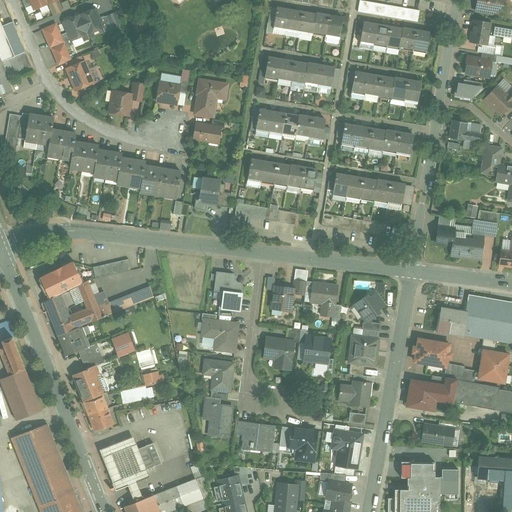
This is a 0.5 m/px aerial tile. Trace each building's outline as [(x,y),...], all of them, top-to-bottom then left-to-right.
[(31,0),(22,0),(26,8),(34,5),(31,0)] [(367,1),(363,0),(360,0),(358,11),(365,12),(367,1)] [(503,0),(478,0),(476,11),(501,15),(503,0)] [(373,2),(367,1),(365,12),(371,13),(373,2)] [(397,6),(390,5),(389,16),(394,17),(397,6)] [(402,7),(397,6),(394,17),(400,18),(402,7)] [(408,8),(402,7),(400,18),(406,19),(408,8)] [(291,10),(277,8),(274,26),(288,28),(291,10)] [(96,9),(80,16),(90,38),(94,36),(93,32),(103,27),(100,19),(96,9)] [(421,10),(414,9),(412,20),(419,21),(421,10)] [(304,13),(291,10),(288,28),(301,30),(304,13)] [(317,15),(304,13),(301,30),(314,32),(315,31),(317,15)] [(330,16),(318,14),(317,15),(315,31),(327,34),(330,16)] [(144,15),(133,23),(139,31),(150,23),(144,15)] [(80,16),(64,22),(68,32),(72,40),(83,36),(85,40),(90,38),(80,16)] [(107,16),(100,19),(103,27),(105,32),(113,29),(107,16)] [(344,18),(330,16),(327,34),(341,36),(342,30),(344,18)] [(0,17),(0,95),(13,90),(9,80),(2,60),(25,51),(13,22),(3,25),(0,17)] [(491,23),(475,20),(473,31),(471,43),(487,46),(491,23)] [(377,25),(364,22),(361,40),(374,42),(377,25)] [(56,24),(43,30),(46,36),(59,30),(56,24)] [(390,27),(377,25),(374,42),(387,44),(390,27)] [(404,29),(390,27),(387,44),(401,47),(401,46),(404,29)] [(511,30),(496,27),(494,36),(511,39),(511,30)] [(417,30),(404,28),(404,29),(401,46),(414,48),(417,30)] [(59,30),(46,36),(48,42),(61,36),(61,35),(59,30)] [(430,33),(417,30),(414,48),(427,50),(430,33)] [(68,32),(61,35),(61,36),(64,42),(66,48),(74,45),(72,40),(68,32)] [(341,36),(327,34),(326,41),(339,44),(340,39),(341,36)] [(61,36),(48,42),(51,47),(64,42),(61,36)] [(64,42),(51,47),(51,48),(52,47),(54,53),(66,48),(64,42)] [(66,48),(54,53),(56,59),(69,53),(66,48)] [(69,53),(56,59),(59,65),(71,60),(69,53)] [(497,55),(483,53),(482,59),(492,61),(496,62),(497,55)] [(82,56),(66,63),(68,69),(85,62),(82,56)] [(482,59),(468,57),(468,61),(469,61),(466,74),(489,77),(492,61),(482,59)] [(282,60),(268,58),(265,75),(279,78),(282,60)] [(295,63),(282,60),(279,78),(292,80),(295,63)] [(85,62),(68,69),(77,90),(93,83),(85,62)] [(308,65),(295,63),(292,80),(305,83),(306,81),(308,65)] [(322,66),(309,64),(308,65),(306,81),(318,84),(322,66)] [(335,68),(322,66),(318,84),(332,86),(335,68)] [(185,69),(183,81),(190,82),(192,70),(185,69)] [(369,75),(356,73),(352,90),(366,92),(369,75)] [(383,78),(369,75),(366,92),(379,95),(383,78)] [(249,77),(242,76),(240,87),(247,88),(249,77)] [(395,80),(383,78),(379,95),(392,97),(392,96),(395,80)] [(409,81),(395,79),(395,80),(392,96),(406,98),(409,81)] [(481,82),(464,79),(463,85),(480,88),(481,82)] [(189,82),(181,80),(180,87),(181,87),(179,94),(187,95),(189,82)] [(227,85),(199,80),(198,89),(199,89),(196,106),(214,109),(217,94),(225,96),(227,85)] [(422,83),(409,81),(406,98),(419,101),(422,83)] [(146,84),(134,82),(132,95),(133,95),(132,100),(143,102),(146,84)] [(180,87),(161,83),(157,102),(177,105),(179,94),(181,87),(180,87)] [(463,85),(459,85),(459,89),(457,88),(456,96),(463,98),(464,96),(472,97),(474,95),(476,95),(483,89),(480,88),(463,85)] [(511,88),(507,94),(498,85),(484,99),(502,116),(511,105),(511,88)] [(266,89),(257,88),(255,97),(264,99),(266,89)] [(132,95),(116,92),(114,100),(112,101),(110,112),(130,115),(132,100),(133,95),(132,95)] [(214,109),(196,106),(195,113),(213,117),(214,109)] [(273,112),(259,110),(256,128),(270,130),(273,112)] [(286,114),(273,112),(270,130),(283,132),(286,114)] [(29,115),(23,113),(23,116),(21,127),(27,128),(29,115)] [(299,117),(286,114),(283,132),(296,134),(297,133),(299,117)] [(23,116),(16,115),(15,127),(21,128),(21,127),(23,116)] [(42,117),(29,115),(27,128),(25,141),(38,143),(42,117)] [(312,118),(299,116),(299,117),(297,133),(310,135),(312,118)] [(54,119),(42,117),(38,143),(50,145),(52,130),(54,119)] [(326,120),(312,118),(310,135),(323,138),(326,120)] [(224,122),(212,120),(211,126),(220,128),(220,129),(223,129),(224,122)] [(468,123),(452,120),(450,138),(465,140),(465,139),(468,123)] [(482,125),(468,123),(465,139),(479,141),(482,125)] [(211,126),(196,124),(194,139),(209,141),(209,138),(218,139),(220,129),(220,128),(211,126)] [(359,127),(344,125),(341,142),(356,145),(359,127)] [(373,129),(359,127),(356,145),(370,147),(373,129)] [(386,131),(373,129),(370,147),(383,149),(386,131)] [(64,132),(52,130),(50,145),(48,155),(60,157),(64,132)] [(400,133),(386,131),(383,149),(397,151),(400,133)] [(77,134),(64,132),(60,157),(72,159),(75,143),(77,134)] [(414,135),(400,133),(397,151),(411,153),(414,135)] [(19,140),(7,138),(6,144),(18,146),(19,140)] [(87,145),(75,143),(72,159),(71,167),(83,169),(87,145)] [(18,146),(6,144),(5,150),(17,152),(18,146)] [(100,147),(87,145),(83,169),(95,172),(99,150),(100,147)] [(503,148),(486,145),(481,173),(497,176),(499,164),(500,164),(503,148)] [(111,152),(99,150),(95,172),(95,176),(107,178),(111,152)] [(123,154),(111,152),(107,178),(118,180),(122,158),(123,154)] [(134,160),(122,158),(118,180),(118,183),(130,185),(134,160)] [(146,162),(134,160),(130,185),(142,188),(146,165),(146,162)] [(265,162),(252,160),(249,178),(261,180),(265,162)] [(278,164),(265,162),(261,180),(275,182),(278,164)] [(291,167),(278,164),(275,182),(288,185),(288,184),(291,167)] [(511,166),(500,164),(499,164),(497,176),(496,181),(511,183),(511,194),(511,201),(511,200),(511,166)] [(158,167),(146,165),(142,188),(141,192),(153,194),(158,167)] [(304,168),(291,166),(291,167),(288,184),(301,186),(304,168)] [(170,169),(158,167),(153,194),(165,195),(170,169)] [(318,170),(304,168),(301,186),(315,188),(318,170)] [(182,171),(170,169),(165,195),(178,197),(182,171)] [(350,177),(337,174),(334,192),(347,194),(350,177)] [(364,179),(350,177),(347,194),(361,197),(364,179)] [(378,181),(364,179),(361,197),(375,199),(375,198),(378,181)] [(392,183),(378,181),(375,198),(389,200),(392,183)] [(208,190),(199,189),(196,208),(207,210),(208,203),(222,206),(223,203),(225,192),(226,185),(209,182),(208,190)] [(21,183),(17,188),(24,195),(29,191),(21,183)] [(406,185),(392,183),(389,200),(403,203),(406,185)] [(232,194),(225,192),(223,203),(222,206),(230,207),(232,194)] [(347,194),(346,200),(360,203),(361,197),(347,194)] [(184,202),(176,201),(174,213),(182,214),(184,204),(184,202)] [(250,205),(243,204),(241,215),(247,217),(250,205)] [(256,206),(250,205),(247,217),(253,218),(256,206)] [(268,208),(261,207),(259,219),(265,220),(268,208)] [(279,210),(273,209),(271,221),(277,222),(279,210)] [(500,213),(480,210),(478,220),(473,220),(471,232),(496,236),(500,213)] [(291,212),(285,211),(283,223),(289,224),(291,212)] [(297,213),(291,212),(289,224),(295,225),(297,213)] [(330,215),(324,214),(322,225),(328,226),(330,215)] [(384,224),(377,223),(375,234),(382,236),(384,224)] [(485,237),(454,233),(455,229),(439,227),(437,244),(452,246),(451,255),(482,259),(485,237)] [(511,251),(510,251),(500,250),(499,266),(511,267),(511,251)] [(129,259),(94,267),(96,278),(97,278),(96,278),(131,270),(132,270),(129,259)] [(62,267),(51,272),(52,273),(39,279),(42,284),(40,284),(46,295),(47,294),(49,299),(85,282),(83,277),(84,277),(78,266),(77,266),(75,262),(63,268),(62,267)] [(234,274),(217,271),(214,291),(221,292),(221,291),(242,294),(243,285),(241,282),(238,282),(236,280),(237,277),(234,274)] [(85,282),(49,299),(45,302),(58,336),(76,329),(75,328),(93,321),(113,314),(108,303),(109,303),(104,291),(94,295),(88,280),(85,282)] [(308,282),(295,280),(294,289),(295,289),(294,294),(306,296),(308,282)] [(339,286),(314,282),(311,302),(324,304),(323,315),(322,315),(333,317),(335,317),(336,304),(339,286)] [(150,286),(138,291),(143,302),(154,297),(150,286)] [(294,289),(276,286),(273,308),(292,311),(294,294),(295,289),(294,289)] [(138,292),(109,303),(108,303),(113,314),(143,302),(138,291),(138,292)] [(242,294),(221,291),(221,292),(219,308),(220,308),(237,310),(240,311),(242,294)] [(369,298),(367,296),(350,308),(355,305),(367,321),(367,322),(373,318),(380,313),(378,310),(385,305),(376,293),(369,298)] [(511,302),(470,295),(466,314),(463,335),(484,339),(498,341),(511,343),(511,302)] [(342,305),(336,304),(335,317),(333,317),(333,321),(340,322),(342,305)] [(237,310),(220,308),(219,315),(236,317),(237,310)] [(466,314),(442,310),(439,330),(463,335),(466,314)] [(382,323),(372,322),(373,318),(367,322),(367,321),(363,323),(363,328),(354,327),(354,328),(364,329),(380,331),(381,331),(382,323)] [(216,321),(205,320),(203,336),(217,337),(216,349),(235,351),(239,324),(216,321)] [(76,329),(58,336),(66,356),(79,351),(88,347),(91,346),(83,328),(81,329),(80,327),(76,329)] [(301,329),(288,328),(286,340),(294,341),(294,342),(300,343),(301,329)] [(309,330),(301,329),(300,343),(306,344),(307,336),(308,336),(309,330)] [(380,331),(364,329),(363,335),(369,336),(369,338),(379,339),(380,331)] [(129,333),(114,339),(116,345),(120,356),(135,350),(129,333)] [(13,336),(2,341),(4,347),(0,348),(0,351),(10,376),(26,370),(13,336)] [(308,336),(307,336),(306,344),(304,360),(328,363),(331,339),(308,336)] [(369,338),(353,336),(350,362),(365,364),(374,365),(376,352),(377,352),(379,339),(369,338)] [(286,340),(268,338),(265,355),(281,357),(280,367),(291,369),(294,342),(294,341),(286,340)] [(451,344),(419,339),(415,361),(446,367),(447,367),(447,363),(451,344)] [(498,341),(484,339),(482,350),(484,351),(484,350),(496,352),(498,341)] [(88,347),(79,351),(86,369),(95,365),(104,362),(96,343),(91,346),(88,347)] [(496,352),(484,350),(484,351),(479,378),(505,383),(510,355),(496,352)] [(234,363),(206,360),(204,373),(205,373),(205,372),(214,373),(212,389),(229,391),(230,391),(234,363)] [(365,364),(351,362),(350,374),(363,376),(365,364)] [(465,366),(447,363),(447,367),(446,367),(445,377),(457,380),(462,380),(464,368),(465,369),(465,366)] [(86,369),(73,374),(83,401),(106,392),(95,365),(86,369)] [(465,369),(464,368),(462,380),(463,380),(462,383),(469,384),(474,385),(477,371),(465,369)] [(10,376),(1,380),(17,420),(43,410),(26,370),(10,376)] [(431,384),(412,380),(408,406),(434,410),(436,400),(453,403),(457,382),(457,380),(433,375),(431,384)] [(371,383),(354,381),(353,387),(342,386),(340,398),(352,399),(351,404),(368,407),(371,383)] [(462,383),(457,382),(453,403),(511,412),(511,391),(499,389),(498,389),(469,384),(462,383)] [(146,386),(122,392),(125,403),(148,398),(146,386)] [(229,391),(212,389),(212,397),(222,398),(228,399),(229,391)] [(103,398),(85,403),(85,404),(86,404),(88,410),(87,410),(88,411),(90,415),(88,415),(89,419),(91,418),(93,422),(92,423),(93,424),(95,429),(96,431),(114,425),(103,398)] [(221,403),(207,402),(206,413),(212,413),(210,435),(229,437),(233,405),(221,403)] [(367,414),(351,412),(350,422),(365,424),(367,414)] [(248,422),(237,420),(235,434),(244,435),(246,435),(247,425),(248,422)] [(461,422),(440,420),(439,426),(446,427),(445,428),(454,429),(460,430),(461,422)] [(82,511),(48,424),(12,438),(41,511),(82,511)] [(265,427),(247,425),(246,435),(244,435),(243,442),(251,443),(251,447),(262,449),(261,450),(273,452),(276,425),(265,424),(265,427)] [(439,426),(425,424),(422,441),(452,445),(454,429),(445,428),(446,427),(439,426)] [(317,431),(292,427),(292,429),(289,429),(287,447),(298,448),(297,459),(314,461),(317,431)] [(289,429),(282,428),(280,446),(287,447),(289,429)] [(363,435),(348,432),(348,433),(335,431),(333,443),(340,444),(336,466),(355,469),(356,469),(360,450),(358,450),(359,442),(362,442),(363,435)] [(134,437),(101,450),(116,488),(128,484),(135,500),(143,496),(137,480),(149,475),(146,469),(138,448),(134,437)] [(153,442),(138,448),(146,469),(161,463),(153,442)] [(492,457),(480,456),(479,466),(477,466),(476,474),(479,474),(478,477),(488,477),(489,465),(491,465),(492,457)] [(511,458),(497,457),(498,457),(496,457),(492,457),(491,465),(489,465),(488,477),(488,478),(489,478),(489,477),(508,478),(506,505),(511,505),(511,458)] [(436,460),(402,460),(402,476),(409,475),(410,488),(395,488),(395,498),(388,498),(388,511),(440,511),(441,493),(440,476),(440,474),(436,474),(436,460)] [(251,468),(234,466),(236,476),(239,476),(241,485),(255,483),(251,468)] [(355,469),(336,466),(335,474),(354,475),(355,469)] [(443,476),(440,476),(441,493),(445,493),(445,498),(458,498),(458,467),(443,468),(443,476)] [(236,476),(219,480),(226,511),(247,511),(241,485),(239,476),(236,476)] [(196,479),(153,496),(159,511),(168,511),(186,505),(203,498),(196,479)] [(306,482),(296,481),(296,487),(298,488),(297,499),(304,500),(306,482)] [(352,485),(329,481),(326,497),(333,499),(349,501),(352,485)] [(288,484),(279,483),(275,511),(295,511),(297,499),(298,488),(296,487),(288,487),(288,484)] [(159,511),(153,496),(144,499),(143,496),(135,500),(130,501),(131,504),(126,506),(127,511),(159,511)] [(203,498),(186,505),(188,511),(198,511),(207,509),(203,498)] [(349,501),(333,499),(332,506),(350,509),(351,501),(349,501)]
